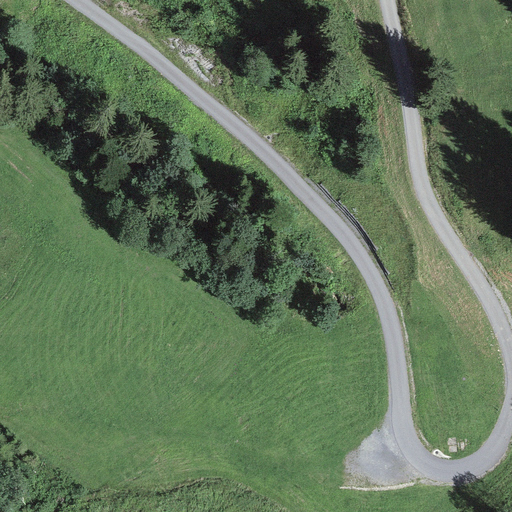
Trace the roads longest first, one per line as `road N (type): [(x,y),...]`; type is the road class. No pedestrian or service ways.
road 1 (track): [(511,411),(497,452),(479,465),(455,470),(415,453),(399,416),(391,326),(377,284),(345,237),(229,118),(77,0)]
road 2 (track): [(386,0),(424,194),(511,356)]
